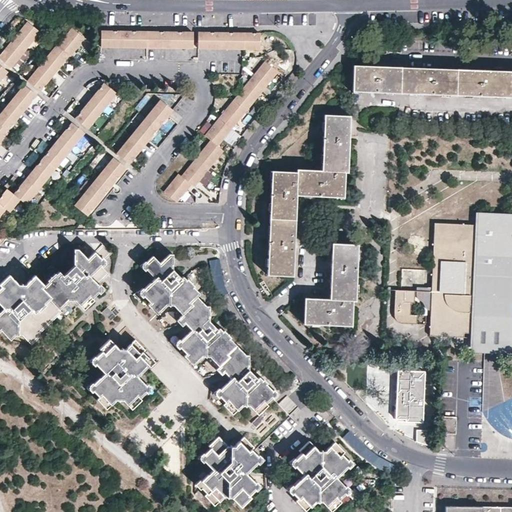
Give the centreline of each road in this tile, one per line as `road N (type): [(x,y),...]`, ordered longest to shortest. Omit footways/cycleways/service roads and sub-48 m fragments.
road 1 (residential): [(0,174),(80,77),(189,72),(207,104),(149,174),(146,195),(168,211),(229,214)]
road 2 (residential): [(261,321),(310,276),(314,210),(363,212),(370,104),(511,108)]
road 3 (residential): [(511,468),(440,465),(390,448),(261,321)]
road 4 (unknown): [(366,276),(399,198),(441,173),(511,175)]
road 5 (residential): [(196,397),(126,308),(127,238)]
road 6 (residential): [(229,214),(244,149),(318,66)]
road 7 (residential): [(116,5),(292,3)]
road 8 (unknown): [(511,62),(373,59)]
